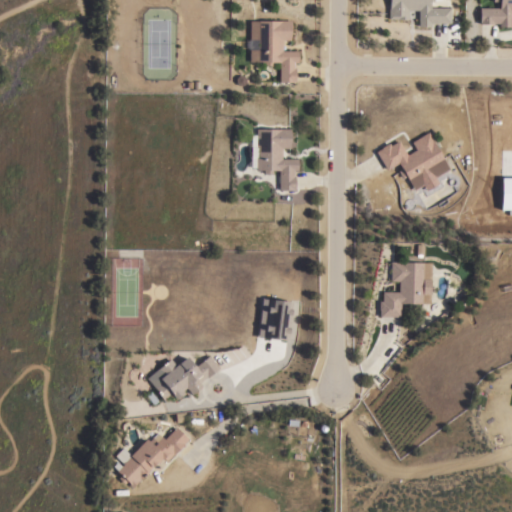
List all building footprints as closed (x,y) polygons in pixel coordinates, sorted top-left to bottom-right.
[(432,0),(432,1),(429,1),(429,7),(449,7),(449,23),(429,23),(429,26),(417,26),(417,10),(407,10),(407,19),(395,19),(387,19),(387,8),(387,0),(432,0)] [(511,0),(511,11),(509,11),(509,27),(497,26),(497,23),(492,23),(492,24),(477,24),(478,8),(497,8),(497,1),(491,1),(491,0),(511,0)] [(296,50),(296,62),(293,62),(293,67),(294,67),(294,82),(278,82),(278,62),(271,62),(271,65),(262,65),(262,62),(247,62),(248,20),(289,20),(289,32),(289,40),(281,39),(280,50),(296,50)] [(296,158),(296,170),(292,170),(292,175),(293,175),(293,190),(277,190),(277,170),(271,170),(271,173),(262,173),(262,170),(254,170),(254,167),(249,167),(249,135),(254,135),(254,128),(288,128),(288,139),(288,148),(280,148),(280,158),(296,158)] [(444,162),(426,173),(425,171),(420,173),(421,175),(408,183),(404,176),(400,178),(396,170),(400,168),(396,163),(385,169),(374,151),(380,148),(379,147),(387,143),(388,145),(397,140),(405,154),(414,149),(409,141),(426,132),(444,162)] [(501,210),(511,209),(511,177),(501,178),(501,210)] [(422,281),(420,281),(420,291),(428,291),(428,303),(414,303),(414,308),(405,308),(405,303),(398,303),(398,317),(377,316),(377,309),(376,309),(376,301),(379,301),(379,291),(396,291),(396,281),(387,281),(387,261),(397,261),(397,262),(422,262),(422,281)] [(287,340),(256,337),(261,298),(291,301),(287,340)] [(168,358),(174,365),(184,356),(193,366),(207,355),(217,367),(205,377),(204,376),(197,382),(200,385),(189,394),(184,387),(181,390),(183,393),(176,399),(174,396),(173,397),(169,393),(161,399),(158,395),(159,394),(145,377),(168,358)] [(186,438),(182,443),(182,444),(165,461),(162,457),(160,459),(159,459),(155,463),(154,462),(130,487),(127,484),(128,483),(125,481),(123,484),(117,477),(120,474),(114,467),(113,468),(111,466),(115,461),(120,466),(122,464),(113,455),(121,447),(128,455),(144,438),(151,445),(155,441),(151,437),(155,432),(162,439),(174,426),(186,438)]
